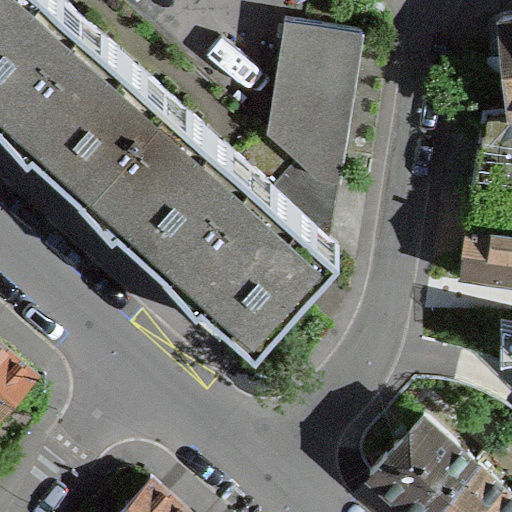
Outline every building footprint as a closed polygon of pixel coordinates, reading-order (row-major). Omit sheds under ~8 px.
[(0,0),(0,102),(82,11),(69,0),(0,0)] [(511,9),(500,11),(508,87),(489,84),(460,268),(511,276),(511,9)] [(123,48),(82,11),(0,102),(0,117),(33,141),(30,146),(46,158),(76,180),(72,185),(76,187),(166,87),(123,48)] [(242,155),(251,163),(161,264),(194,287),(191,291),(224,314),(229,308),(240,318),(240,319),(239,320),(255,335),(296,289),(338,242),(329,233),(362,26),(284,14),(267,128),(242,155)] [(206,123),(166,87),(76,187),(119,218),(115,223),(161,255),(157,261),(161,264),(251,163),(242,155),(206,123)] [(0,409),(4,405),(35,369),(0,337),(0,409)] [(419,511),(425,511),(477,455),(423,408),(370,467),(388,484),(419,511)] [(511,511),(511,486),(477,455),(425,511),(511,511)] [(194,511),(150,472),(124,502),(114,511),(194,511)]
